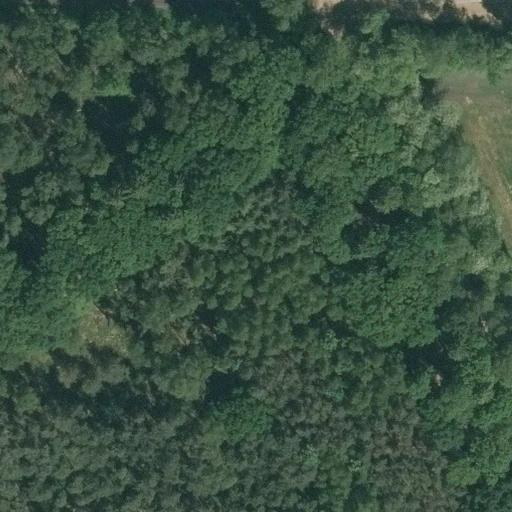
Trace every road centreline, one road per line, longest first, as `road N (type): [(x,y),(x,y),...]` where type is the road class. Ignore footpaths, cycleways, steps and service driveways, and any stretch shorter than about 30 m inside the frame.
road 1 (track): [(511,373),(329,8)]
road 2 (track): [(511,10),(329,8)]
